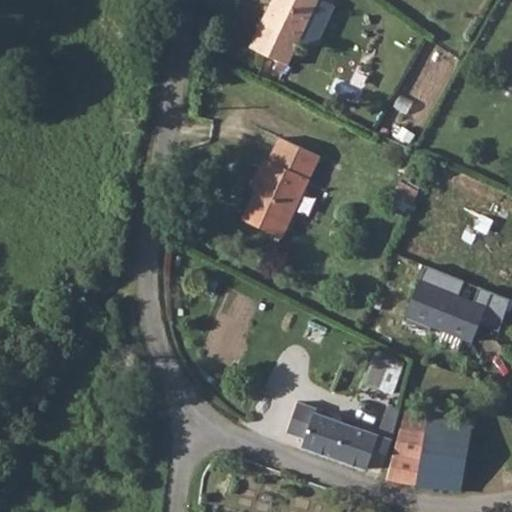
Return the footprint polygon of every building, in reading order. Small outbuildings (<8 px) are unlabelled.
[(315,0),(281,0),(256,53),(295,70),(325,5),(315,0)] [(260,192),(243,224),(285,244),(322,167),(282,147),(272,168),(268,166),(256,190),(260,192)] [(431,267),(410,318),(475,344),(482,326),(500,333),(511,303),(511,301),(493,294),(488,308),(464,298),(470,282),(431,267)] [(368,384),(398,394),(409,360),(380,350),(368,384)] [(303,400),(291,433),(307,440),(305,445),(367,468),(376,445),(396,454),(408,409),(393,404),(382,432),(303,400)] [(396,454),(388,484),(417,486),(430,414),(408,409),(396,454)] [(430,414),(417,486),(418,492),(460,497),(474,417),(431,409),(430,414)]
